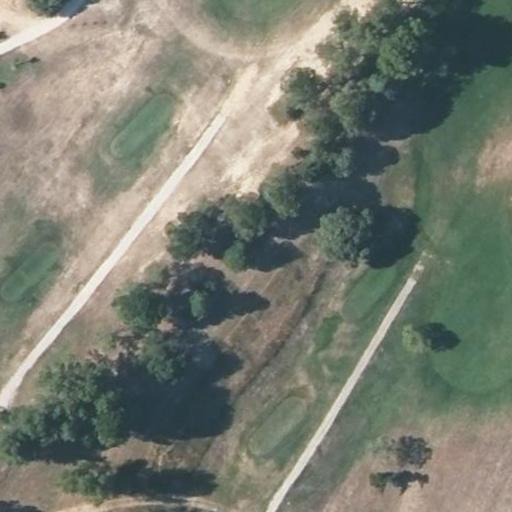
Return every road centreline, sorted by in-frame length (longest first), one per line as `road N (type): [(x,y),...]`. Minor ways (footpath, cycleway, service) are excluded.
road 1 (track): [(0,404),(256,71),(355,0)]
road 2 (track): [(271,511),(424,259)]
